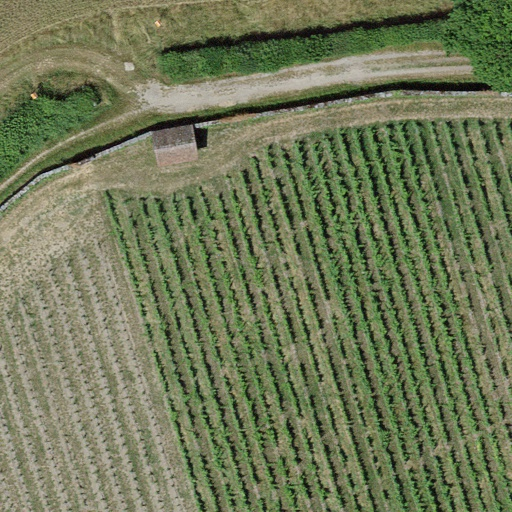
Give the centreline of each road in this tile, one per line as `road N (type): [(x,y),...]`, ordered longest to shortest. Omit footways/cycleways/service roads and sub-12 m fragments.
road 1 (track): [(158,82),(511,47)]
road 2 (track): [(158,82),(133,27),(52,33),(0,63)]
road 3 (track): [(0,158),(18,138),(158,82)]
